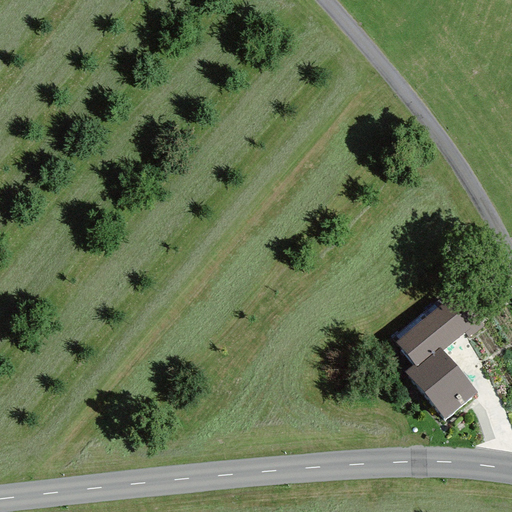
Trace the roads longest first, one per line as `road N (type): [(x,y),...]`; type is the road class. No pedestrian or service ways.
road 1 (tertiary): [(0,500),(406,462),(511,470)]
road 2 (unclassified): [(326,0),(474,186),(511,260)]
